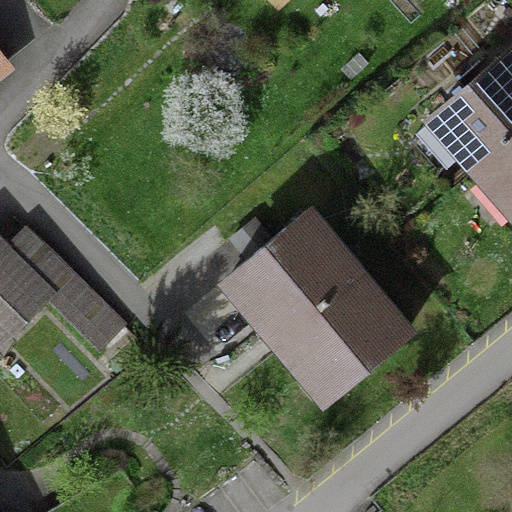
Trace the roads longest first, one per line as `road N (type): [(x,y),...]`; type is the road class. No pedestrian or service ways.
road 1 (residential): [(318,511),(511,346)]
road 2 (residential): [(103,0),(0,122)]
